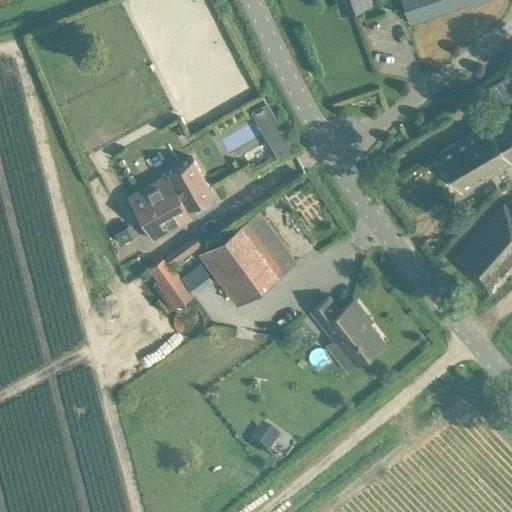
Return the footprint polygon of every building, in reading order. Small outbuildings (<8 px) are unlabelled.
[(345,0),(349,9),(370,2),(369,0),(345,0)] [(404,0),(412,22),(470,2),(471,6),(488,0),(404,0)] [(491,120),(477,129),(440,150),(463,190),(511,161),(511,112),(493,124),(491,120)] [(270,141),(278,155),(292,148),(284,134),(270,141)] [(167,173),(142,187),(128,195),(153,238),(192,216),(187,206),(212,192),(192,157),(166,172),(167,173)] [(490,291),(511,266),(511,209),(504,202),(495,211),(475,235),(456,257),(467,269),(466,270),(490,291)] [(296,261),(258,210),(199,253),(237,305),(296,261)] [(136,229),(120,236),(126,248),(141,242),(136,229)] [(164,256),(148,267),(176,306),(192,294),(164,256)] [(366,312),(355,298),(341,309),(330,296),(313,310),(335,337),(337,336),(358,362),(385,340),(364,314),(366,312)] [(180,326),(197,338),(210,319),(193,307),(180,326)]
